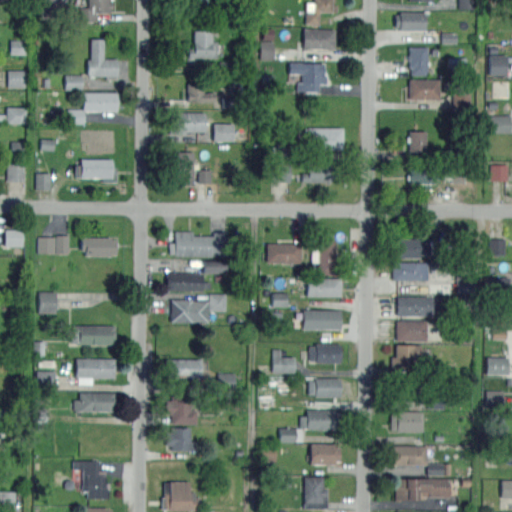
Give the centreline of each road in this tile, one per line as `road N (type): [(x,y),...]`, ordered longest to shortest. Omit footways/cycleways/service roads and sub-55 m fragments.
road 1 (residential): [(369,0),(363,511)]
road 2 (residential): [(143,0),(138,511)]
road 3 (residential): [(511,209),(0,205)]
